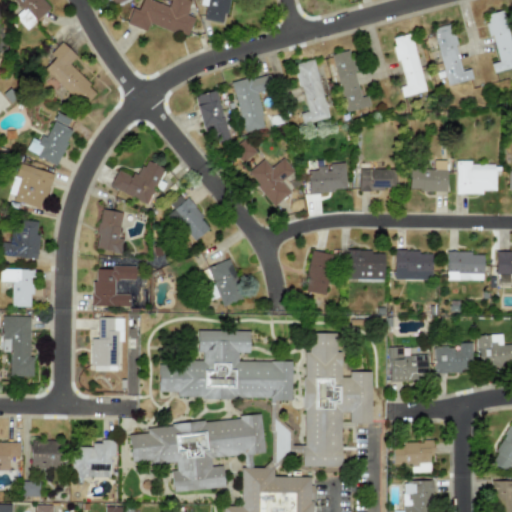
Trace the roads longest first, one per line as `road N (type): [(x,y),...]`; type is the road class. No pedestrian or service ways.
road 1 (residential): [(67,410),(75,223),(91,179),(129,122),(169,88),(219,65),(447,0)]
road 2 (residential): [(284,321),(277,275),(259,239),(123,69),(82,0)]
road 3 (residential): [(265,249),(343,227),(511,227)]
road 4 (residential): [(0,408),(133,411)]
road 5 (residential): [(392,419),(511,402)]
